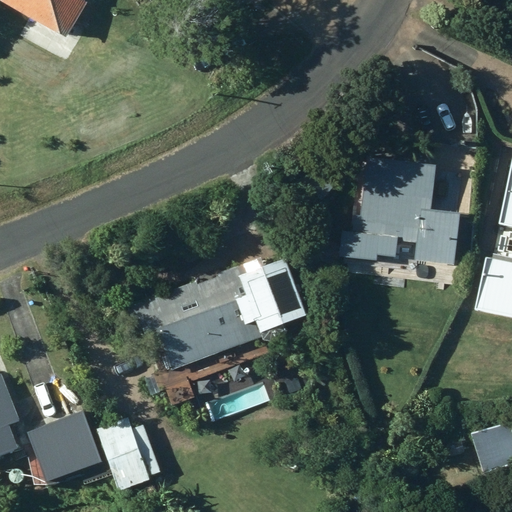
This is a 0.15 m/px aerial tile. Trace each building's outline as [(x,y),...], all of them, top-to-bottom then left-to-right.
[(86,1),(84,0),(3,0),(64,36),(86,1)] [(435,162),(366,155),(360,215),(353,215),(351,230),(342,229),(339,256),(349,257),(348,264),(415,270),(416,261),(453,264),(458,212),(430,209),(435,162)] [(336,186),(318,166),(301,182),(318,202),(336,186)] [(496,247),(511,249),(511,177),(509,177),(496,247)] [(171,369),(262,336),(259,330),(305,313),(285,259),(239,276),(235,266),(133,303),(143,333),(156,328),(171,369)] [(470,333),(511,340),(511,278),(482,273),(470,333)] [(20,419),(0,372),(0,451),(17,444),(9,424),(20,419)] [(78,413),(28,432),(47,481),(97,461),(78,413)] [(470,435),(484,475),(511,465),(511,426),(510,422),(470,435)] [(149,477),(131,428),(100,438),(118,488),(149,477)]
